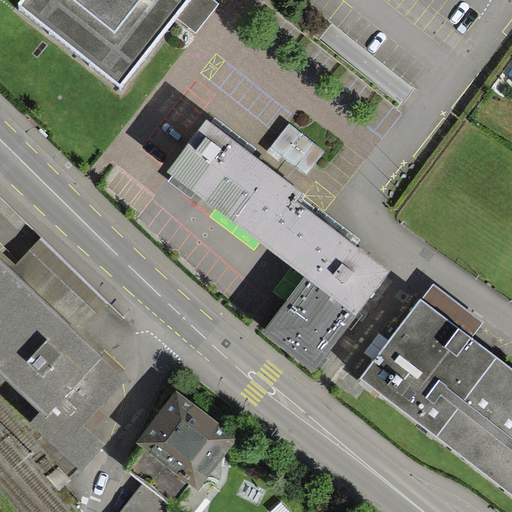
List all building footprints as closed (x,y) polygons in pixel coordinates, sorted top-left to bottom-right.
[(27,0),(16,15),(115,94),(176,19),(196,34),(217,6),(209,0),(27,0)] [(201,126),(162,176),(298,282),(257,334),(305,371),(381,274),(285,199),(289,195),(201,126)] [(83,428),(127,382),(0,263),(0,377),(39,415),(30,424),(80,471),(103,447),(83,428)] [(480,325),(428,286),(355,384),(511,500),(511,499),(511,376),(466,343),(480,325)] [(226,436),(171,397),(137,445),(192,484),(226,436)] [(163,511),(146,491),(120,511),(163,511)]
